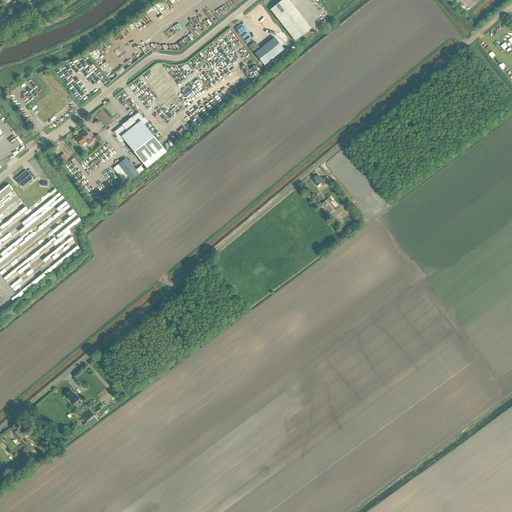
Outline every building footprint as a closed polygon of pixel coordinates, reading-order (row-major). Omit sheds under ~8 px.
[(311,28),(288,0),(282,0),(270,9),(295,41),(311,28)] [(264,65),(284,49),(274,38),(260,49),(255,42),(249,46),(264,65)] [(108,126),(112,123),(102,110),(98,114),(108,126)] [(146,168),(166,152),(144,125),(148,121),(145,117),(143,118),(139,112),(132,118),(132,117),(122,125),(122,126),(114,132),(117,137),(116,138),(121,144),(125,141),(146,168)] [(88,144),(93,141),(85,131),(79,135),(75,138),(82,146),(86,142),(88,144)] [(64,153),(58,159),(62,163),(68,158),(64,153)] [(126,158),(118,164),(131,180),(139,174),(136,170),(126,158)] [(34,181),(37,178),(30,170),(27,172),(26,171),(16,179),(22,187),(32,179),(34,181)] [(321,178),(318,175),(312,180),(317,186),(317,187),(321,183),(323,185),(326,183),(328,185),(330,182),(332,181),(328,176),(326,177),(323,179),(322,178),(321,178)] [(60,216),(64,221),(44,235),(46,238),(73,219),(74,220),(72,222),(74,224),(81,220),(78,216),(76,216),(60,192),(45,203),(48,207),(24,223),(26,227),(52,208),(54,211),(46,216),(48,219),(56,213),(58,217),(60,216)] [(322,204),(329,213),(338,205),(334,200),(333,201),(330,197),(322,204)] [(0,234),(15,226),(11,219),(0,225),(0,234)] [(36,281),(80,248),(69,234),(71,233),(68,229),(71,227),(70,225),(38,249),(43,255),(45,253),(47,255),(41,260),(44,264),(37,269),(41,274),(34,279),(36,281)] [(345,232),(348,235),(355,229),(353,226),(345,232)] [(0,274),(0,275),(12,266),(9,263),(15,259),(17,262),(27,254),(23,248),(23,245),(25,245),(25,242),(29,239),(23,230),(23,229),(18,229),(16,231),(14,229),(0,239),(0,244),(4,242),(4,240),(10,236),(10,246),(12,249),(3,256),(0,252),(0,274)] [(5,245),(0,248),(0,250),(4,255),(10,250),(5,245)] [(34,253),(7,274),(9,277),(6,280),(14,291),(27,281),(24,277),(41,264),(39,262),(36,264),(34,262),(39,258),(34,253)] [(21,295),(33,285),(30,282),(18,292),(21,295)] [(75,396),(71,390),(68,392),(67,393),(64,395),(71,405),(79,399),(76,395),(75,396)] [(92,413),(84,419),(87,423),(95,417),(92,413)] [(18,430),(13,433),(17,437),(16,438),(19,441),(20,441),(26,448),(22,451),(25,456),(26,455),(29,459),(37,453),(18,430)] [(28,460),(17,468),(21,475),(33,466),(28,460)]
